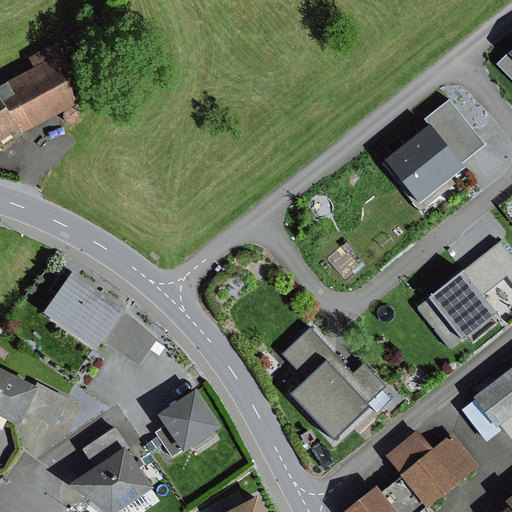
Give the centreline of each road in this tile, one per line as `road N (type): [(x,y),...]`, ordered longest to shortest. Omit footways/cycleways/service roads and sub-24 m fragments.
road 1 (residential): [(259,216),(316,292),(349,302),(511,182)]
road 2 (residential): [(511,339),(306,507)]
road 3 (unclassified): [(306,507),(230,370),(167,295)]
road 4 (residential): [(259,216),(457,60)]
road 5 (unclassified): [(167,295),(73,230),(0,200)]
road 6 (residential): [(167,295),(259,216)]
